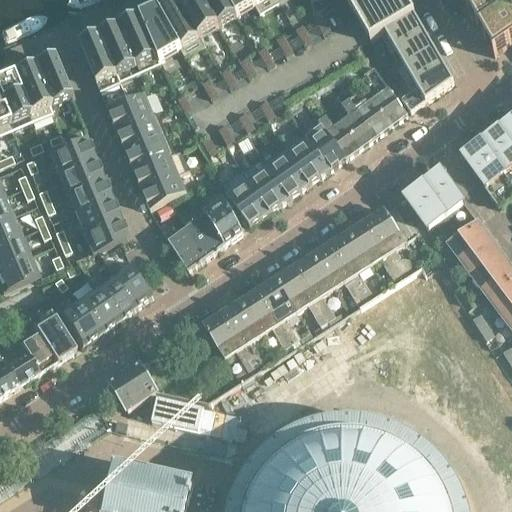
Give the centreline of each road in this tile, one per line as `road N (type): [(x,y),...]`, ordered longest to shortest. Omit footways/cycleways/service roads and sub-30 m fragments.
road 1 (residential): [(0,436),(429,142)]
road 2 (residential): [(429,142),(511,242)]
